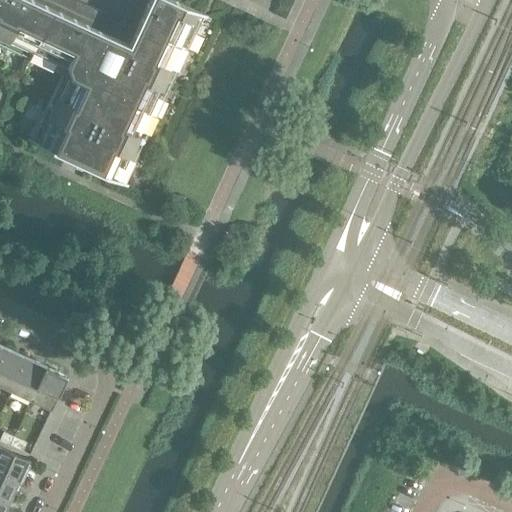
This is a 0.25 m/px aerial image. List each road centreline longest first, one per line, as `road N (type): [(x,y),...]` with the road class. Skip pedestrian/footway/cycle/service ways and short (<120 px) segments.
road 1 (tertiary): [(449,0),(372,171),(344,274)]
road 2 (tertiary): [(371,266),(372,241),(397,182),(487,0)]
road 3 (residential): [(43,511),(109,364),(0,308)]
road 4 (residential): [(219,511),(344,274)]
road 5 (tertiary): [(344,274),(373,300),(511,366)]
road 6 (tertiary): [(511,331),(371,266)]
